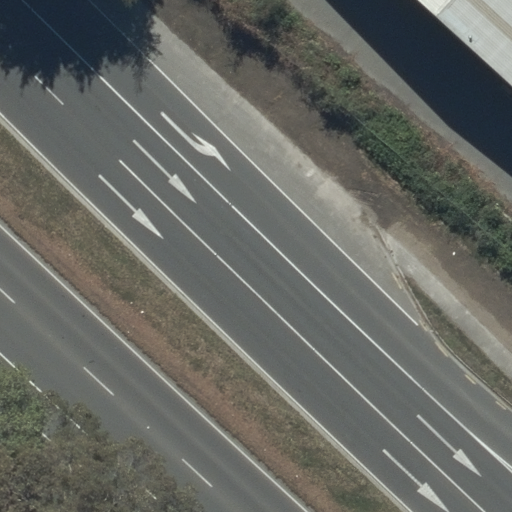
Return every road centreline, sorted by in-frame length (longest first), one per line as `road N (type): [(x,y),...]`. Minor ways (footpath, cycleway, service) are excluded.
road 1 (trunk): [(0,34),(434,456)]
road 2 (trunk): [(234,511),(0,291)]
